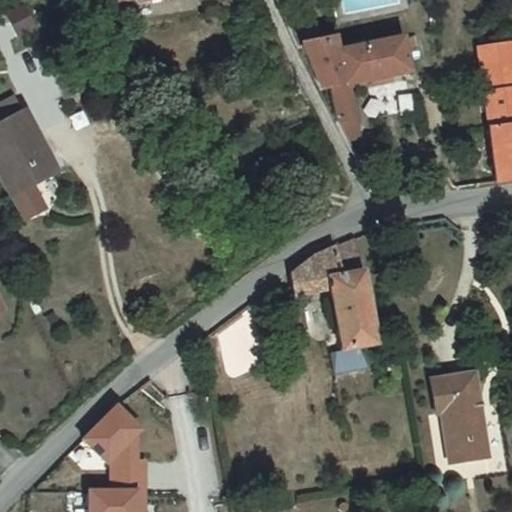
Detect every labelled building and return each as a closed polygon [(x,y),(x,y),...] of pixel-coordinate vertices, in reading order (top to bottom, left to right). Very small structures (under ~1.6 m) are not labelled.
[(339,40),(305,47),(322,93),(330,92),(339,119),(348,144),(363,140),(350,89),(413,73),(408,37),(340,50),(339,40)] [(496,184),(511,181),(511,88),(489,92),(496,184)] [(19,114),(11,98),(0,103),(0,182),(20,220),(42,208),(29,183),(51,172),(20,113),(19,114)] [(379,342),(364,267),(362,268),(357,242),(333,251),(311,260),(291,275),(296,298),(335,290),(345,346),(368,343),(379,342)] [(368,343),(345,346),(335,348),(339,370),(371,365),(368,343)] [(487,452),(474,366),(432,373),(439,416),(448,414),(454,457),(487,452)] [(138,435),(115,412),(83,444),(106,467),(112,461),(138,435)] [(112,467),(138,467),(138,435),(112,461),(112,467)] [(144,495),(143,467),(138,467),(112,467),(113,496),(135,495),(144,495)] [(134,511),(135,495),(113,496),(90,496),(89,511),(134,511)] [(134,511),(143,511),(144,495),(135,495),(134,511)]
